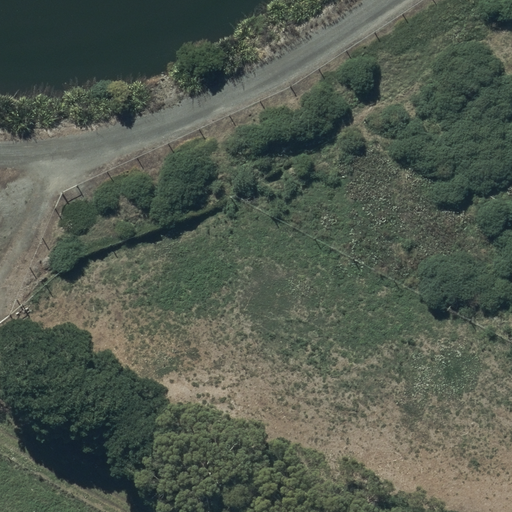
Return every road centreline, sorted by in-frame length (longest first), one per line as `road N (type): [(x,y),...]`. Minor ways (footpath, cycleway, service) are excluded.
road 1 (track): [(155,511),(0,427)]
road 2 (track): [(0,286),(57,181),(52,145)]
